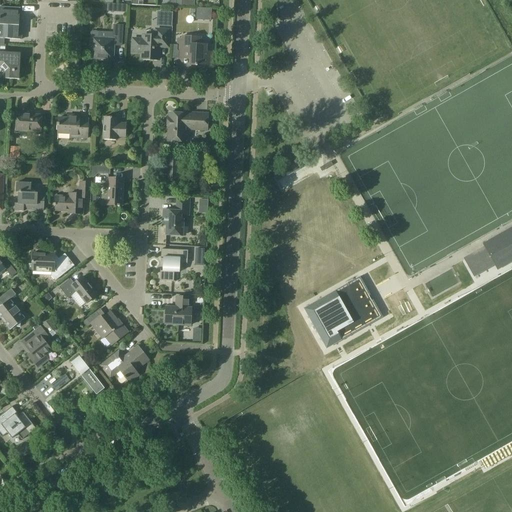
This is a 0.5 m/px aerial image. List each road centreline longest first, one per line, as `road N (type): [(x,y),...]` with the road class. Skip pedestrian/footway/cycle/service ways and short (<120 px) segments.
road 1 (residential): [(178,407),(221,379),(225,364),(238,97)]
road 2 (residential): [(149,93),(38,88),(42,12),(75,14)]
road 3 (residential): [(143,237),(149,93)]
road 4 (residential): [(86,458),(0,350)]
